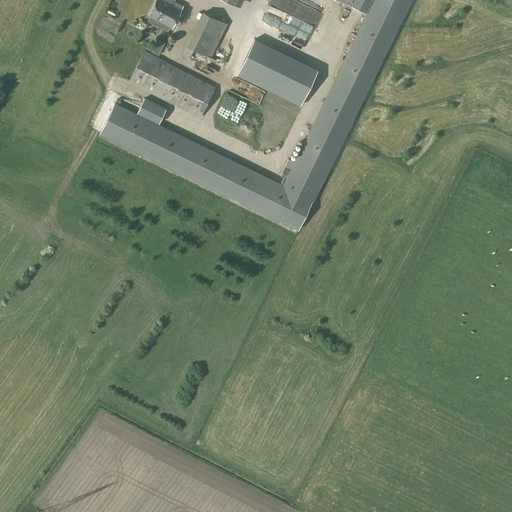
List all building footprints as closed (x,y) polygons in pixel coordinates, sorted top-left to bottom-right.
[(172,27),(183,5),(171,0),(155,0),(148,15),(149,16),(147,21),(168,31),(170,27),(172,27)] [(258,134),(290,52),(305,33),(306,30),(312,22),(305,16),(282,8),(272,0),(259,0),(207,136),(214,142),(219,146),(243,155),(245,150),(258,134)] [(311,201),(410,0),(375,0),(296,163),(288,159),(280,175),(284,177),(279,185),(311,201)] [(211,57),(227,23),(202,12),(186,46),(187,46),(183,55),(211,69),(216,60),(211,57)] [(200,118),(216,87),(144,50),(128,82),(200,118)] [(265,179),(171,132),(118,107),(114,104),(100,132),(298,229),(311,201),(279,185),(279,186),(265,179)]
